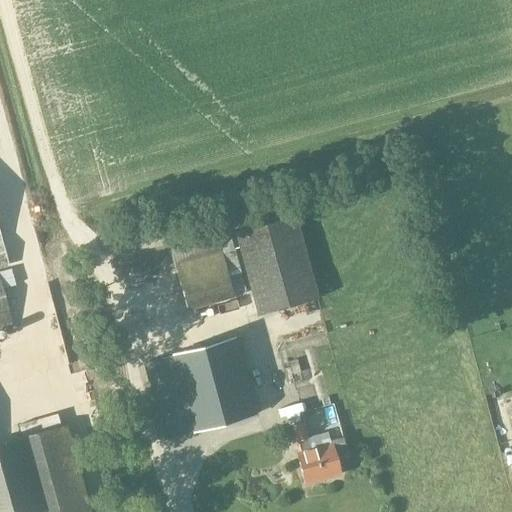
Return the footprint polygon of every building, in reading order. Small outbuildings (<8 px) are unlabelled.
[(235,233),(258,315),(317,299),(295,217),(235,233)] [(185,312),(232,299),(232,297),(245,293),(229,233),(169,249),(185,312)] [(0,291),(0,345),(14,342),(0,291)] [(168,356),(142,363),(162,439),(188,432),(255,415),(235,338),(168,356)] [(288,411),(297,408),(293,386),(283,388),(288,411)] [(294,455),(302,485),(337,475),(329,445),(311,450),(303,422),(289,426),(297,454),(294,455)] [(45,511),(89,511),(66,426),(25,438),(45,511)] [(0,511),(45,511),(25,438),(0,444),(0,511)]
